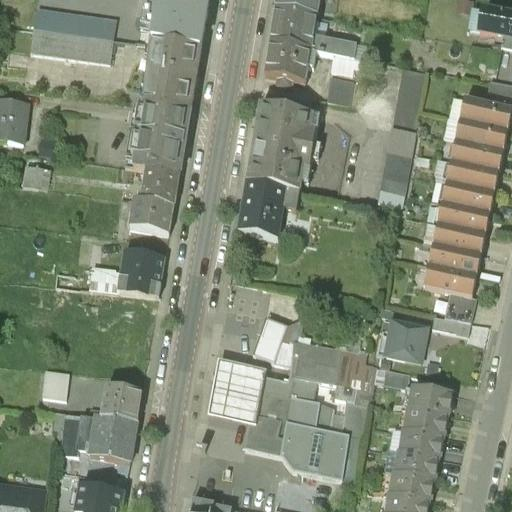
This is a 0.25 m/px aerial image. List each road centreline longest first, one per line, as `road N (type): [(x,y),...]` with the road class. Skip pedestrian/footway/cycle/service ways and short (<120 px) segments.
road 1 (tertiary): [(160,511),(246,0)]
road 2 (residential): [(476,511),(511,338)]
